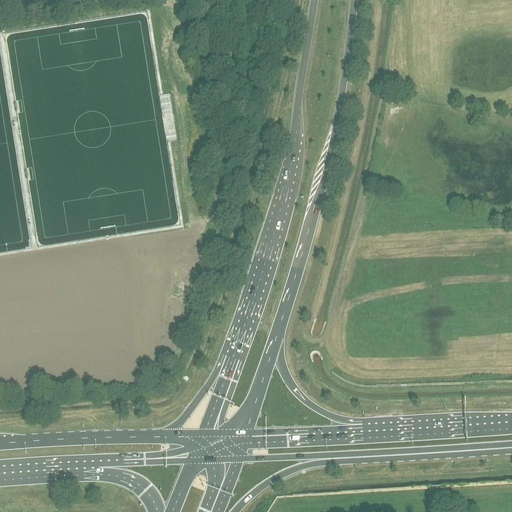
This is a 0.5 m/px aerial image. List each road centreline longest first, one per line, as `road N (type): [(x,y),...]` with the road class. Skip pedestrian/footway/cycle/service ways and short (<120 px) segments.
road 1 (secondary): [(314,0),(283,197),(233,356)]
road 2 (secondary): [(272,344),(328,155),(353,0)]
road 3 (primary): [(319,459),(511,447)]
road 4 (primary): [(161,437),(0,445)]
road 5 (primary): [(511,422),(370,431)]
road 6 (primary): [(370,431),(300,397),(272,344)]
road 7 (primary): [(370,431),(239,437)]
